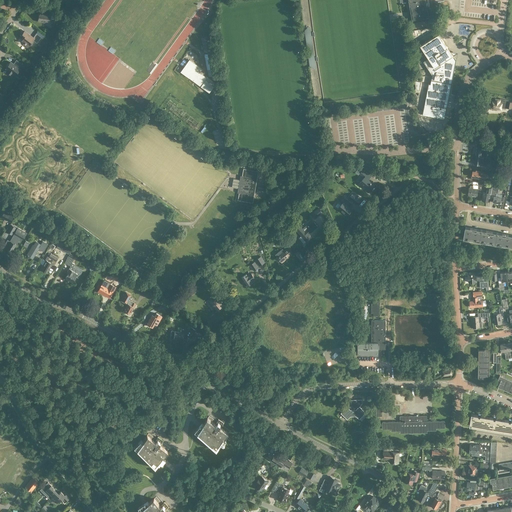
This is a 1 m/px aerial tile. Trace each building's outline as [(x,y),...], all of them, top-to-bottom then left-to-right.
[(419,22),(418,19),(423,18),(423,21),(429,20),(425,0),(408,0),(410,11),(412,11),(413,17),(411,17),(412,23),(419,22)] [(54,17),(56,8),(49,7),(48,14),(39,12),(38,22),(49,24),(50,16),(54,17)] [(191,7),(187,13),(191,17),(196,11),(191,7)] [(198,23),(203,15),(198,12),(192,20),(198,23)] [(204,31),(200,27),(191,39),(195,43),(204,31)] [(25,31),(20,37),(23,40),(21,42),(24,44),(23,46),(27,49),(33,40),(37,43),(41,37),(36,33),(33,37),(25,31)] [(439,34),(420,46),(428,58),(423,62),(432,77),(430,84),(429,84),(427,92),(429,93),(426,105),(445,109),(450,92),(456,61),(439,34)] [(201,37),(204,53),(213,51),(210,36),(201,37)] [(204,54),(208,76),(219,75),(218,72),(216,72),(215,68),(214,68),(211,53),(204,54)] [(203,69),(190,60),(181,72),(210,93),(216,84),(200,73),(203,69)] [(11,62),(6,69),(7,70),(6,72),(11,76),(13,74),(15,76),(16,75),(20,78),(26,70),(21,66),(19,68),(11,62)] [(17,93),(12,90),(8,94),(13,98),(17,93)] [(506,108),(511,109),(511,103),(511,102),(508,102),(508,100),(500,99),(500,100),(495,99),(495,102),(492,101),(491,108),(501,110),(502,106),(506,107),(506,108)] [(487,151),(485,150),(485,148),(483,148),(477,147),(475,156),(481,157),(486,158),(487,151)] [(486,158),(481,157),(475,156),(474,156),(474,159),(475,159),(474,165),(479,166),(479,165),(484,166),(486,158)] [(475,172),(473,171),(472,177),(484,179),(485,174),(489,174),(489,170),(487,170),(481,168),(481,171),(476,171),(475,172)] [(239,193),(238,200),(253,203),(259,171),(244,169),(242,176),(241,176),(238,193),(239,193)] [(364,178),(358,185),(362,188),(364,185),(370,191),(374,186),(368,181),(371,176),(366,172),(366,171),(363,169),(360,174),(364,178)] [(470,188),(469,188),(468,195),(472,196),(472,197),(476,197),(476,196),(477,196),(478,192),(480,192),(480,190),(483,190),(484,187),(478,186),(478,189),(473,189),(473,186),(470,186),(470,188)] [(501,195),(498,194),(499,189),(492,187),(491,195),(494,195),(493,202),(500,204),(501,195)] [(492,189),(486,188),(486,192),(483,192),(482,200),(487,201),(488,198),(490,199),(492,189)] [(360,200),(352,194),(349,198),(357,204),(360,200)] [(347,205),(350,201),(344,197),(340,202),(342,204),(338,208),(347,216),(350,212),(350,213),(352,210),(352,209),(347,205)] [(318,208),(311,215),(315,219),(323,213),(318,208)] [(302,236),(301,236),(306,242),(311,238),(308,234),(318,226),(314,222),(309,226),(310,227),(305,231),(300,226),(296,229),(302,236)] [(465,227),(463,238),(479,241),(481,230),(465,227)] [(39,228),(36,233),(42,237),(43,234),(47,236),(48,234),(39,228)] [(18,229),(14,234),(23,239),(26,234),(18,229)] [(497,232),(481,230),(479,241),(495,244),(497,232)] [(511,244),(511,234),(497,232),(495,244),(511,246),(511,244)] [(16,245),(15,244),(16,242),(12,239),(10,242),(9,244),(6,242),(3,247),(12,252),(16,245)] [(60,240),(56,247),(60,249),(68,253),(72,247),(63,243),(64,242),(60,240)] [(48,244),(45,242),(43,241),(41,244),(36,241),(34,245),(30,252),(29,251),(27,254),(28,255),(27,256),(28,256),(29,256),(33,258),(38,250),(40,251),(41,250),(44,251),(48,244)] [(292,254),(287,248),(284,251),(282,249),(276,255),(282,262),(292,254)] [(46,272),(47,273),(52,264),(51,263),(53,260),(56,261),(56,260),(57,261),(58,259),(57,258),(58,257),(51,253),(49,257),(47,256),(45,260),(46,260),(41,269),(44,271),(46,272)] [(69,268),(71,270),(75,264),(72,263),(74,259),(68,256),(65,262),(67,264),(70,266),(69,268)] [(255,262),(250,265),(254,271),(259,268),(255,262)] [(71,270),(69,268),(66,274),(67,275),(66,277),(73,281),(75,276),(77,273),(74,272),(74,271),(71,270)] [(255,279),(251,273),(247,275),(246,274),(242,277),(248,286),(252,283),(251,282),(255,279)] [(468,281),(469,282),(476,282),(476,281),(478,280),(478,277),(483,277),(483,273),(476,274),(468,275),(468,281)] [(489,290),(488,281),(480,282),(480,288),(486,287),(486,290),(489,290)] [(101,293),(109,298),(113,291),(115,287),(110,284),(108,286),(104,284),(105,283),(103,282),(101,285),(98,290),(102,292),(101,293)] [(187,289),(190,294),(197,290),(193,284),(187,289)] [(140,293),(145,296),(145,295),(148,296),(151,291),(144,287),(140,293)] [(127,313),(129,315),(129,314),(130,314),(136,303),(128,299),(131,295),(126,292),(121,301),(126,304),(126,303),(127,304),(123,311),(127,313)] [(473,292),(474,296),(474,298),(473,298),(473,301),(470,301),(470,307),(479,306),(479,307),(483,307),(483,300),(481,300),(481,296),(482,296),(482,292),(473,292)] [(210,302),(217,311),(224,305),(217,296),(210,302)] [(501,318),(502,318),(501,317),(504,316),(503,309),(499,309),(500,314),(495,315),(496,325),(502,324),(501,318)] [(151,326),(152,327),(154,324),(157,325),(162,316),(157,313),(155,316),(152,315),(151,318),(147,324),(148,325),(148,326),(150,327),(151,326)] [(481,316),(471,317),(471,322),(472,322),(473,328),(482,327),(482,322),(481,322),(481,316)] [(358,356),(379,356),(379,350),(381,349),(381,350),(386,350),(386,320),(371,320),(371,343),(358,343),(358,356)] [(180,332),(171,331),(170,337),(174,338),(173,338),(174,338),(174,339),(177,340),(178,340),(178,339),(182,339),(186,339),(188,336),(191,338),(196,330),(191,327),(189,330),(181,329),(180,332)] [(501,352),(504,351),(505,354),(506,359),(508,359),(508,356),(506,344),(500,345),(501,352)] [(489,378),(488,378),(489,351),(479,350),(479,356),(478,378),(485,378),(485,381),(489,381),(489,378)] [(501,381),(498,387),(511,393),(511,382),(502,378),(503,377),(500,376),(498,380),(501,381)] [(359,400),(347,400),(347,404),(348,406),(341,413),(347,420),(350,416),(356,416),(359,419),(360,419),(362,421),(367,415),(359,407),(362,404),(362,400),(359,400)] [(487,417),(472,414),(470,426),(485,429),(487,417)] [(436,428),(445,428),(445,421),(427,422),(427,416),(400,417),(400,422),(382,423),(382,429),(391,429),(391,431),(400,431),(400,434),(427,433),(427,431),(436,431),(436,428)] [(485,429),(500,431),(502,420),(487,417),(485,429)] [(221,425),(218,423),(216,427),(215,426),(216,424),(208,419),(204,424),(198,433),(217,450),(229,433),(221,427),(220,429),(218,428),(221,425)] [(511,421),(502,420),(500,431),(511,433),(511,421)] [(160,442),(157,441),(155,444),(153,443),(155,442),(147,436),(136,450),(154,468),(167,451),(159,445),(158,447),(157,446),(160,442)] [(426,447),(427,447),(427,450),(431,450),(431,451),(432,451),(432,456),(439,456),(439,457),(446,457),(446,450),(439,449),(436,449),(433,449),(433,446),(426,445),(426,447)] [(390,463),(398,464),(399,453),(384,452),(383,459),(387,460),(387,459),(390,459),(390,463)] [(274,456),(273,458),(272,458),(271,459),(271,460),(271,461),(277,465),(281,467),(283,464),(289,468),(293,462),(282,456),(281,459),(278,457),(278,458),(274,456)] [(269,460),(266,463),(272,471),(275,469),(269,460)] [(468,469),(468,471),(467,474),(468,474),(468,475),(477,476),(477,469),(478,466),(469,465),(469,466),(468,466),(468,469)] [(298,473),(305,477),(309,471),(302,467),(298,473)] [(432,470),(429,470),(429,474),(433,474),(432,479),(444,479),(445,471),(432,471),(432,470)] [(313,481),(317,474),(311,471),(307,477),(313,481)] [(407,473),(406,477),(405,482),(412,485),(414,479),(417,480),(417,481),(419,473),(414,471),(413,474),(407,473)] [(255,486),(262,491),(269,481),(262,476),(260,479),(259,478),(256,483),(257,484),(255,486)] [(511,476),(491,480),(493,489),(511,486),(511,476)] [(323,484),(319,491),(324,493),(326,489),(333,492),(332,493),(332,494),(336,496),(337,495),(338,494),(337,492),(341,484),(337,483),(338,480),(331,477),(327,485),(323,484)] [(33,478),(29,483),(35,487),(39,482),(33,478)] [(312,483),(306,479),(303,484),(310,487),(312,483)] [(467,483),(466,485),(467,486),(467,489),(478,490),(479,487),(486,487),(486,489),(489,490),(490,482),(479,481),(479,483),(468,482),(467,483)] [(50,499),(56,492),(52,488),(53,487),(48,482),(43,487),(52,496),(50,499)] [(29,483),(25,488),(31,492),(35,487),(29,483)] [(279,484),(277,490),(280,492),(278,497),(281,498),(281,500),(286,502),(289,494),(288,493),(289,490),(283,487),(283,486),(279,484)] [(306,487),(303,485),(299,492),(296,497),(299,499),(306,487)] [(428,492),(425,491),(427,488),(421,485),(419,490),(422,492),(418,499),(424,502),(428,495),(427,495),(428,492)] [(52,501),(54,499),(59,503),(62,501),(64,504),(69,499),(65,495),(65,496),(60,492),(58,494),(56,492),(50,499),(47,501),(50,503),(52,501)] [(439,497),(438,497),(437,499),(435,498),(431,506),(432,506),(432,507),(434,508),(435,507),(437,509),(439,505),(441,502),(441,501),(442,499),(441,499),(443,495),(439,492),(437,495),(439,496),(439,497)] [(369,507),(373,511),(380,502),(380,501),(380,500),(378,498),(377,498),(376,499),(373,497),(370,500),(367,503),(366,502),(362,508),(366,511),(369,507)] [(165,508),(164,506),(160,509),(159,507),(161,506),(154,499),(141,510),(142,511),(165,511),(164,511),(163,511),(162,511),(165,508)] [(308,506),(300,499),(295,505),(299,508),(300,508),(304,511),(305,511),(306,511),(310,509),(307,507),(308,506)]
